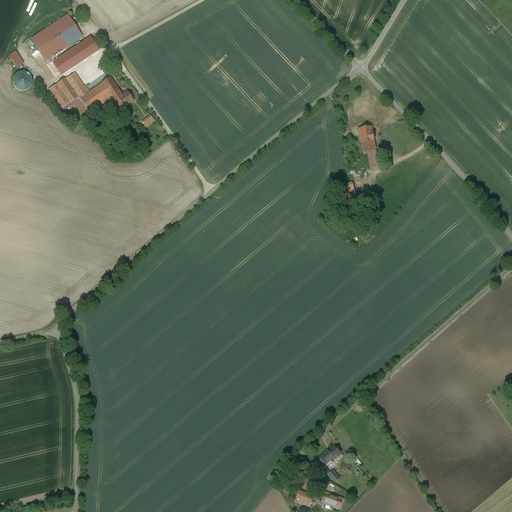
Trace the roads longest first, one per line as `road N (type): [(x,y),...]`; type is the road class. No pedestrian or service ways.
road 1 (unclassified): [(361,65),(70,310),(59,328)]
road 2 (unclassified): [(312,439),(511,266)]
road 3 (unclassified): [(361,65),(511,232)]
road 4 (unclassified): [(59,328),(76,384),(73,511)]
